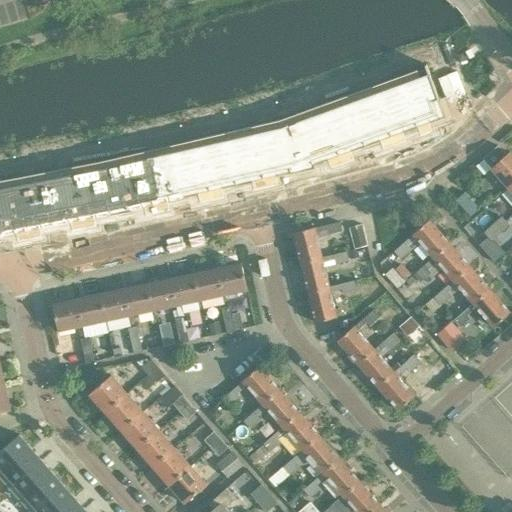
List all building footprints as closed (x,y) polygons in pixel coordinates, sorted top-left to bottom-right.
[(0,234),(108,214),(109,215),(131,211),(130,209),(290,172),(290,174),(315,168),(314,164),(445,117),(426,64),(424,65),(427,73),(281,127),(101,168),(0,187),(0,234)] [(499,144),(483,158),(492,168),(508,186),(511,182),(511,154),(510,152),(508,154),(499,144)] [(479,208),(465,191),(455,200),(470,216),(479,208)] [(494,223),(501,231),(509,224),(502,216),(494,223)] [(416,238),(432,257),(449,242),(429,219),(393,250),(400,258),(411,248),(408,245),(416,238)] [(294,232),(301,262),(323,257),(317,232),(328,229),(330,235),(342,231),(339,220),(294,232)] [(354,248),(368,245),(362,223),(348,227),(354,248)] [(492,238),(501,231),(494,223),(485,230),(492,238)] [(436,261),(453,280),(469,265),(449,242),(432,257),(414,273),(421,280),(430,271),(428,268),(436,261)] [(301,262),(309,291),(330,286),(324,261),(335,258),(336,263),(348,260),(346,251),(323,257),(301,262)] [(218,268),(224,295),(248,290),(242,263),(218,268)] [(456,284),(473,303),(490,288),(469,265),(453,280),(434,296),(440,303),(451,295),(447,291),(456,284)] [(398,287),(406,280),(394,266),(386,273),(398,287)] [(195,273),(201,300),(224,295),(218,268),(195,273)] [(171,278),(177,305),(201,300),(195,273),(171,278)] [(148,284),(154,311),(177,305),(171,278),(148,284)] [(356,290),(354,281),(354,279),(341,283),(330,286),(309,291),(316,322),(338,316),(331,291),(343,288),(344,293),(356,290)] [(378,280),(366,289),(375,300),(386,291),(378,280)] [(148,284),(125,289),(131,316),(154,311),(148,284)] [(510,311),(490,288),(473,303),(455,319),(461,326),(471,317),(468,314),(476,307),(493,326),(510,311)] [(102,294),(108,321),(131,316),(125,289),(102,294)] [(78,299),(84,326),(108,321),(102,294),(78,299)] [(60,331),(84,326),(78,299),(54,304),(60,331)] [(221,307),(224,320),(233,318),(230,305),(221,307)] [(337,340),(358,363),(375,348),(358,330),(367,322),(370,325),(380,317),(373,309),(337,340)] [(174,318),(176,329),(186,327),(183,315),(174,318)] [(411,317),(400,327),(407,336),(414,332),(419,326),(411,317)] [(236,330),(233,318),(224,320),(227,333),(236,330)] [(439,334),(453,350),(466,338),(452,322),(439,334)] [(128,328),(130,341),(140,339),(137,326),(128,328)] [(176,329),(179,343),(189,341),(186,327),(176,329)] [(393,332),(375,348),(358,363),(378,386),(394,371),(378,353),(387,345),(390,348),(400,340),(393,332)] [(162,336),(164,345),(175,343),(173,333),(162,336)] [(80,338),(83,351),(92,349),(90,336),(80,338)] [(130,341),(133,353),(142,351),(140,339),(130,341)] [(83,351),(86,364),(95,362),(92,349),(83,351)] [(394,371),(378,386),(398,409),(415,394),(398,375),(407,368),(410,370),(419,362),(413,354),(394,371)] [(150,357),(135,360),(147,375),(148,376),(158,367),(151,358),(150,357)] [(259,365),(224,396),(231,404),(241,395),(238,391),(246,385),(262,403),(279,388),(259,365)] [(148,376),(140,383),(146,390),(154,383),(155,384),(165,375),(158,367),(148,376)] [(91,393),(107,412),(129,393),(113,374),(91,393)] [(173,404),(180,412),(190,403),(174,385),(159,399),(167,408),(173,404)] [(0,412),(13,410),(7,386),(0,387),(0,412)] [(259,406),(245,419),(251,425),(261,417),(258,414),(266,407),(282,426),(299,411),(279,388),(262,403),(259,406)] [(129,393),(107,412),(123,430),(145,411),(129,393)] [(190,403),(180,412),(187,420),(197,411),(190,403)] [(145,411),(123,430),(138,448),(160,429),(145,411)] [(264,441),(263,443),(270,451),(282,441),(281,440),(278,436),(286,430),(302,449),(319,434),(299,411),(282,426),(264,441)] [(160,429),(138,448),(154,466),(176,447),(160,429)] [(204,439),(211,447),(221,439),(214,431),(204,439)] [(19,433),(0,450),(0,477),(8,486),(41,458),(19,433)] [(302,449),(285,464),(291,470),(301,462),(299,459),(306,453),(322,471),(339,456),(319,434),(302,449)] [(221,439),(211,447),(218,456),(228,447),(221,439)] [(176,447),(154,466),(170,484),(192,464),(176,447)] [(216,463),(226,475),(241,463),(231,451),(216,463)] [(322,471),(304,486),(311,494),(321,485),(318,482),(325,475),(342,494),(359,479),(339,456),(322,471)] [(41,458),(8,486),(29,511),(62,482),(41,458)] [(192,464),(170,484),(186,503),(208,483),(192,464)] [(285,464),(269,478),(274,485),(291,471),(291,470),(285,464)] [(325,509),(322,511),(321,511),(339,511),(348,511),(354,508),(357,511),(368,511),(379,503),(359,479),(342,494),(325,509)] [(62,482),(29,511),(30,511),(76,511),(83,506),(62,482)] [(250,494),(258,503),(269,493),(261,484),(250,494)] [(209,511),(230,511),(226,506),(236,498),(227,487),(209,503),(214,508),(209,511)] [(269,493),(258,503),(265,511),(266,511),(277,502),(269,493)] [(319,511),(310,501),(297,511),(319,511)] [(368,511),(387,511),(379,503),(368,511)]
